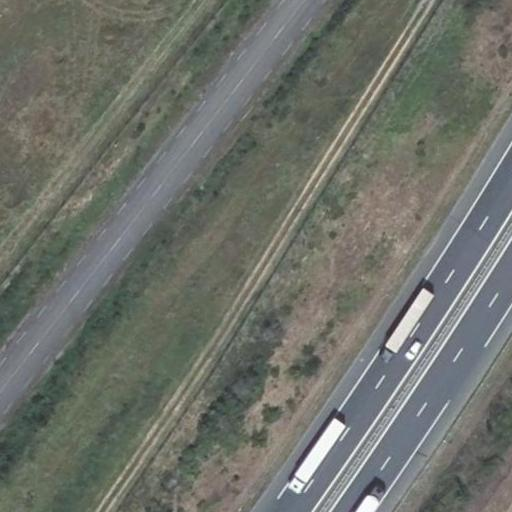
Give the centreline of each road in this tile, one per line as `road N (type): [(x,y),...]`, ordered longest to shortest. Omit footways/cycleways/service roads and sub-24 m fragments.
road 1 (motorway): [(511,175),(289,511)]
road 2 (motorway): [(351,511),(511,271)]
